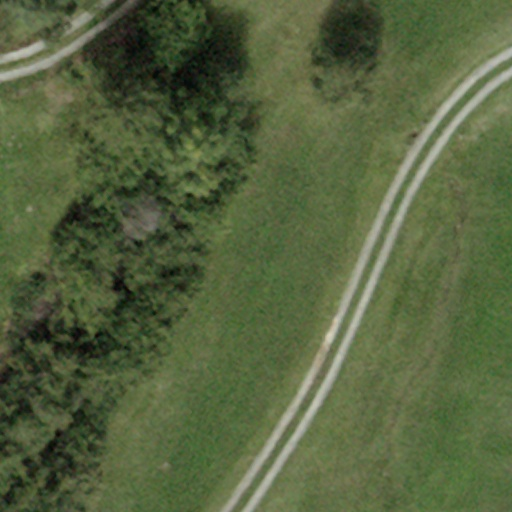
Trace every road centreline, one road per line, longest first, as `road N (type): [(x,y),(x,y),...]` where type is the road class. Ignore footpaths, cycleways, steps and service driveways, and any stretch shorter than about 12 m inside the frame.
road 1 (track): [(511,64),(484,78),(425,153),(309,403),(238,511)]
road 2 (track): [(0,68),(115,0)]
